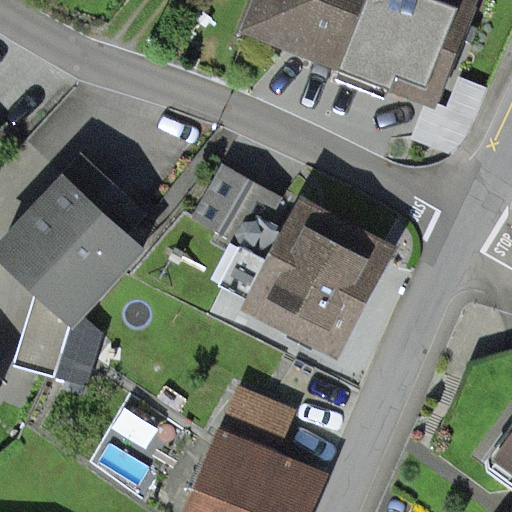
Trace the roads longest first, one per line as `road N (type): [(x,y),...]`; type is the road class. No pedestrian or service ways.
road 1 (residential): [(0,9),(77,56),(468,234)]
road 2 (residential): [(468,234),(355,511)]
